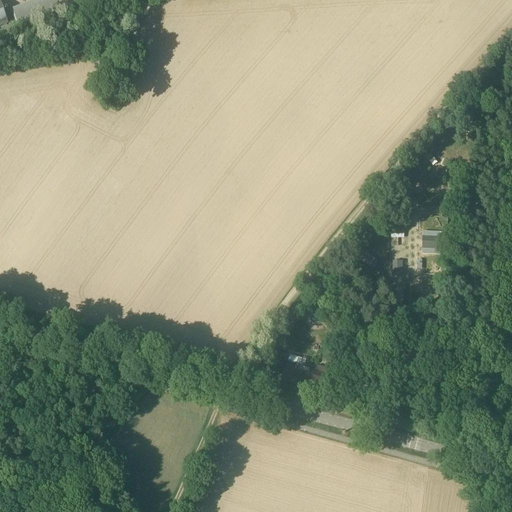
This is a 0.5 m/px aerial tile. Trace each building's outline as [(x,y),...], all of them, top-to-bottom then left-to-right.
[(32,0),(15,5),(19,18),(77,0),(32,0)] [(404,228),(391,228),(391,234),(392,234),(392,243),(404,243),(404,228)] [(448,233),(423,232),(422,253),(447,255),(448,233)] [(360,262),(372,271),(379,263),(365,252),(358,260),(360,262)] [(413,274),(403,274),(403,265),(392,265),(392,276),(403,276),(403,314),(413,314),(413,274)] [(313,370),(288,362),(282,380),(299,385),(301,380),(309,383),(313,370)]
